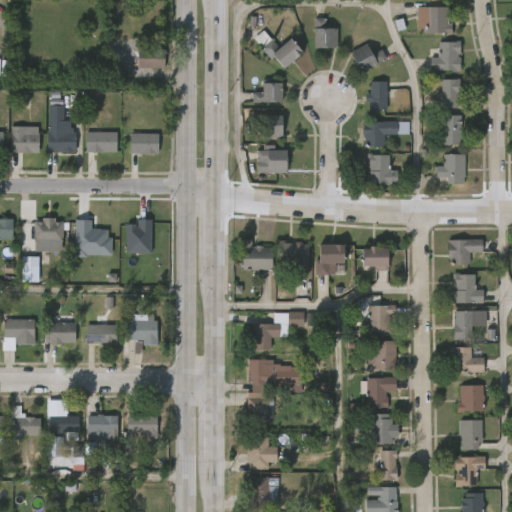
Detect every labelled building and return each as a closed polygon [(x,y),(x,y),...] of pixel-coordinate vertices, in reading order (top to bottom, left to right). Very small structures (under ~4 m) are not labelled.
[(446,22),(449,23),(449,33),(424,33),(424,30),(415,30),(415,7),(446,6),(446,22)] [(325,18),(325,28),(337,28),(337,48),(315,47),(315,18),(325,18)] [(264,31),(277,48),(290,38),(302,53),(295,58),(297,61),(292,65),(290,62),(281,70),(272,58),(270,60),(254,39),(264,31)] [(457,53),(457,57),(459,56),(458,72),(451,72),(451,70),(428,71),(427,57),(438,57),(437,41),(458,40),(459,53),(457,53)] [(368,43),(373,54),(383,49),(388,58),(359,73),(349,53),(368,43)] [(153,69),(138,69),(138,49),(164,50),(163,69),(153,69)] [(456,107),(439,107),(440,78),(457,79),(456,107)] [(386,91),(386,95),(384,95),(384,109),(367,108),(367,102),(363,102),(363,93),(367,93),(367,80),(385,81),(385,91),(386,91)] [(263,103),(253,103),(253,93),(262,93),(263,83),(283,83),(282,102),(263,102),(263,103)] [(62,100),(62,107),(64,107),(64,120),(70,120),(70,127),(74,127),(74,134),(75,134),(75,153),(47,152),(49,106),(50,106),(50,100),(62,100)] [(283,138),(263,139),(263,115),(283,114),(283,138)] [(459,115),(459,119),(461,119),(461,124),(459,124),(459,144),(429,143),(429,137),(442,137),(442,115),(459,115)] [(383,134),(383,146),(365,145),(365,143),(362,143),(363,137),(361,137),(361,121),(395,122),(395,134),(383,134)] [(25,126),(25,133),(39,133),(38,152),(9,152),(10,126),(25,126)] [(89,152),(84,152),(85,132),(116,133),(116,153),(89,152)] [(158,154),(130,153),(131,134),(158,134),(158,154)] [(287,150),(288,173),(268,174),(268,162),(258,162),(258,151),(287,150)] [(370,153),(370,154),(388,154),(388,170),(395,170),(395,184),(366,184),(366,170),(368,170),(368,167),(366,167),(365,153),(370,153)] [(462,177),(462,183),(444,184),(444,177),(434,177),(434,166),(442,166),(442,154),(463,154),(463,177),(462,177)] [(0,218),(10,219),(9,239),(0,238),(0,218)] [(60,222),(59,241),(31,240),(32,221),(40,221),(40,218),(52,218),(52,221),(60,222)] [(109,257),(110,230),(90,229),(91,221),(74,220),(74,256),(109,257)] [(151,220),(136,220),(136,224),(125,224),(125,253),(151,253),(151,220)] [(252,238),(252,247),(255,247),(255,245),(272,246),(272,269),(242,269),(242,238),(252,238)] [(287,239),(287,242),(292,242),(292,243),(295,243),(295,241),(309,243),(309,274),(295,274),(295,261),(279,261),(279,239),(287,239)] [(468,252),(468,264),(449,264),(449,258),(446,258),(446,239),(480,239),(480,252),(468,252)] [(329,275),(316,274),(316,258),(320,258),(321,242),(345,242),(345,261),(335,261),(335,273),(329,273),(329,275)] [(376,244),(375,246),(390,246),(389,270),(375,270),(375,264),(364,264),(364,246),(371,246),(371,244),(376,244)] [(473,273),(474,289),(481,289),(482,303),(451,303),(451,291),(453,290),(453,286),(451,286),(450,273),(473,273)] [(383,331),(368,331),(368,304),(395,304),(395,314),(390,314),(390,331),(383,331)] [(470,340),(452,340),(453,311),(470,311),(470,340)] [(154,313),(154,320),(157,320),(157,344),(143,344),(143,340),(126,340),(126,320),(147,320),(147,313),(154,313)] [(32,319),(31,343),(16,343),(16,338),(12,338),(12,355),(0,354),(2,319),(32,319)] [(72,322),(72,343),(48,344),(48,342),(42,342),(42,322),(72,322)] [(102,324),(114,325),(114,345),(83,343),(83,324),(102,324)] [(269,350),(247,350),(247,335),(252,335),(252,324),(277,324),(277,338),(269,338),(269,350)] [(396,360),(396,369),(375,370),(375,364),(368,364),(368,356),(375,356),(375,340),(396,340),(396,360)] [(469,347),(469,349),(478,349),(478,358),(482,358),(481,373),(462,373),(462,369),(459,369),(459,373),(453,373),(453,364),(451,364),(451,347),(469,347)] [(273,359),(273,363),(280,363),(280,365),(291,365),(291,366),(298,366),(298,368),(301,368),(302,392),(252,393),(252,384),(249,384),(249,359),(273,359)] [(396,376),(396,391),(386,391),(386,396),(388,397),(388,406),(366,406),(366,393),(360,393),(360,380),(366,380),(366,378),(396,376)] [(481,393),(481,395),(482,395),(482,408),(481,408),(481,411),(455,412),(455,402),(458,402),(458,385),(481,385),(481,393)] [(264,433),(248,433),(248,397),(267,397),(268,429),(264,429),(264,433)] [(62,401),(61,415),(76,416),(75,438),(64,438),(64,439),(46,437),(47,428),(44,428),(45,415),(48,415),(49,401),(62,401)] [(96,406),(96,414),(100,414),(100,415),(115,415),(115,438),(85,438),(85,432),(84,432),(84,404),(96,404),(96,406)] [(390,413),(389,418),(393,418),(392,425),(394,425),(392,443),(376,443),(376,437),(372,437),(372,413),(390,413)] [(40,417),(40,434),(22,433),(21,439),(10,439),(11,417),(25,417),(25,416),(40,417)] [(154,416),(154,439),(143,439),(143,432),(125,432),(125,416),(154,416)] [(479,420),(479,433),(487,433),(487,443),(476,443),(476,449),(459,449),(458,420),(479,420)] [(62,437),(46,437),(46,458),(63,458),(62,437)] [(276,457),(276,462),(268,461),(267,469),(249,469),(249,462),(247,462),(248,437),(268,437),(268,446),(276,446),(276,457)] [(82,463),(82,446),(72,446),(72,463),(82,463)] [(396,458),(396,466),(398,466),(398,480),(377,480),(377,470),(380,470),(380,450),(396,450),(396,458)] [(482,455),(483,470),(475,470),(475,486),(452,486),(452,474),(454,474),(454,470),(452,470),(452,456),(482,455)] [(278,478),(277,508),(249,507),(250,477),(278,478)] [(396,492),(396,500),(398,500),(398,511),(365,511),(365,499),(377,499),(377,496),(379,496),(379,494),(367,494),(367,486),(396,486),(396,492)] [(480,493),(482,511),(481,511),(459,511),(459,498),(463,498),(463,493),(480,493)]
